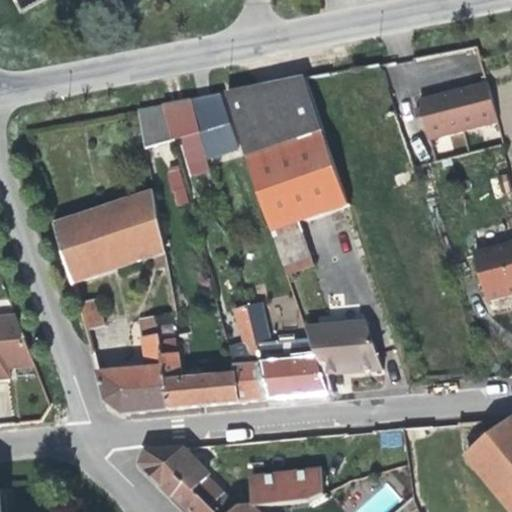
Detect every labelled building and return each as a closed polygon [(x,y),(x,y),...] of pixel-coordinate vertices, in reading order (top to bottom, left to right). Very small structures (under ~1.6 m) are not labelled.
[(308,79),(227,94),(289,277),(318,266),(304,225),(350,210),(308,79)] [(500,122),(490,83),(458,91),(421,100),(431,140),(500,122)] [(219,96),(194,101),(202,132),(210,160),(240,151),(232,124),(227,125),(219,96)] [(194,101),(164,106),(173,140),(202,132),(194,101)] [(146,146),(146,148),(173,140),(164,106),(139,111),(142,125),(146,146)] [(146,146),(142,125),(126,127),(131,149),(146,146)] [(172,205),(186,204),(182,166),(168,168),(172,205)] [(154,261),(169,256),(155,191),(60,221),(77,286),(154,261)] [(511,245),(477,255),(490,302),(511,295),(511,245)] [(179,311),(169,256),(154,261),(165,314),(179,311)] [(97,296),(80,300),(89,332),(105,328),(97,296)] [(250,307),(265,362),(279,361),(262,304),(250,307)] [(249,363),(265,362),(250,307),(235,311),(245,348),(249,363)] [(38,366),(18,315),(0,317),(0,380),(12,379),(11,369),(22,368),(38,366)] [(148,367),(166,365),(162,315),(144,318),(148,367)] [(368,323),(308,331),(317,357),(324,377),(359,373),(383,370),(368,323)] [(249,363),(245,348),(231,350),(235,365),(249,363)] [(279,361),(265,362),(275,400),(305,397),(329,395),(324,377),(317,357),(279,361)] [(265,362),(249,363),(235,365),(238,375),(246,403),(263,401),(275,400),(265,362)] [(166,365),(148,367),(100,373),(107,400),(125,415),(151,412),(171,411),(168,382),(166,365)] [(214,377),(238,375),(235,365),(212,367),(214,377)] [(214,377),(168,382),(171,411),(211,407),(246,403),(238,375),(214,377)] [(511,419),(490,439),(468,457),(511,509),(511,419)] [(403,428),(390,429),(392,443),(405,441),(403,428)] [(192,458),(181,448),(147,451),(146,452),(145,453),(142,463),(141,465),(142,466),(174,498),(187,485),(211,509),(224,496),(197,469),(200,466),(192,458)] [(319,497),(326,493),(325,470),(252,479),(252,506),(256,506),(319,497)] [(187,485),(174,498),(188,511),(234,511),(237,510),(224,496),(211,509),(187,485)]
